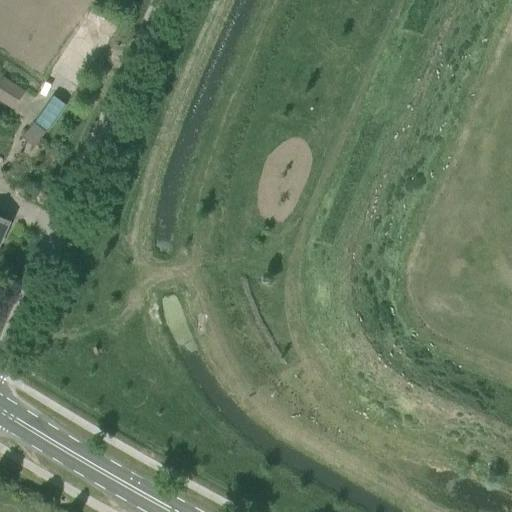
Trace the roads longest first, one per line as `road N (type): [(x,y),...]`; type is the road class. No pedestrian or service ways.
road 1 (unclassified): [(0,359),(161,0)]
road 2 (secondary): [(167,511),(0,412)]
